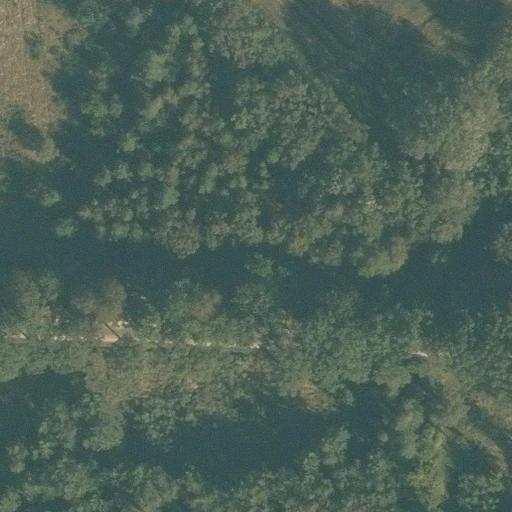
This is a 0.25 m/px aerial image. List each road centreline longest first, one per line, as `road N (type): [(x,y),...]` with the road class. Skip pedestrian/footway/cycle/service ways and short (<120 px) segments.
road 1 (unclassified): [(511,350),(0,329)]
road 2 (track): [(14,511),(55,332)]
road 3 (track): [(451,347),(447,511)]
